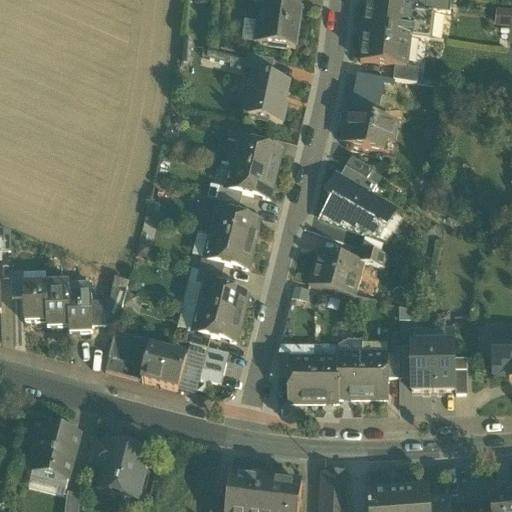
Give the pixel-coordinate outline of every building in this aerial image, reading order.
[(279,0),(254,0),(254,5),(266,7),(278,8),(279,0)] [(428,0),(403,0),(403,8),(413,10),(427,12),(428,0)] [(428,0),(427,12),(451,15),(452,0),(428,0)] [(403,8),(369,4),(361,66),(395,70),(406,71),(406,70),(410,41),(413,13),(413,10),(403,8)] [(278,8),(266,7),(260,47),(295,52),(301,12),(278,8)] [(511,10),(498,10),(497,27),(511,27),(511,10)] [(432,17),(417,16),(417,13),(413,13),(410,41),(428,43),(432,17)] [(274,65),(248,58),(245,70),(271,77),(274,65)] [(419,71),(406,70),(406,71),(395,70),(394,83),(417,87),(419,71)] [(357,77),(349,118),(374,123),(382,83),(357,77)] [(289,86),(251,78),(247,99),(253,101),(248,121),(281,128),(286,107),(284,107),(289,86)] [(374,123),(349,118),(349,120),(352,121),(350,132),(346,132),(343,146),(392,156),(397,128),(374,123)] [(254,137),(231,131),(228,143),(238,146),(239,145),(252,148),(254,137)] [(252,148),(239,145),(238,146),(233,169),(275,179),(281,156),(252,148)] [(372,173),(352,160),(346,171),(366,183),(372,173)] [(275,179),(233,169),(227,192),(226,193),(242,197),(269,203),(275,179)] [(366,183),(346,171),(340,181),(370,199),(376,189),(366,183)] [(340,181),(337,180),(327,197),(336,202),(333,209),(329,208),(324,224),(374,242),(378,229),(380,230),(381,228),(384,230),(394,213),(370,199),(340,181)] [(242,197),(226,193),(227,192),(219,190),(216,203),(239,208),(242,197)] [(239,208),(216,203),(213,215),(217,216),(217,215),(236,220),(239,208)] [(236,220),(217,215),(217,216),(213,215),(209,214),(202,218),(198,236),(211,239),(253,250),(259,226),(236,220)] [(0,256),(12,256),(11,233),(0,232),(0,256)] [(253,250),(211,239),(206,262),(205,263),(225,268),(248,274),(253,250)] [(388,260),(361,251),(358,262),(365,263),(365,266),(385,271),(388,260)] [(358,263),(318,253),(309,287),(356,299),(365,266),(365,263),(358,262),(358,263)] [(225,268),(205,263),(206,262),(202,261),(198,274),(222,280),(225,268)] [(222,280),(198,274),(195,286),(205,289),(205,288),(219,291),(222,280)] [(22,278),(12,279),(12,298),(22,298),(22,290),(22,278)] [(219,291),(205,288),(205,289),(199,312),(242,322),(247,298),(219,291)] [(46,289),(22,290),(22,298),(23,325),(47,325),(46,295),(46,289)] [(127,291),(114,290),(110,304),(104,330),(117,330),(127,291)] [(68,294),(46,295),(47,325),(47,332),(69,331),(68,301),(68,294)] [(91,301),(68,301),(69,331),(69,338),(92,337),(92,331),(91,305),(91,301)] [(110,304),(91,305),(92,331),(104,330),(110,304)] [(185,306),(180,326),(190,329),(195,309),(185,306)] [(242,322),(199,312),(194,335),(193,336),(211,340),(236,346),(242,322)] [(511,332),(491,333),(492,379),(511,378),(511,332)] [(211,340),(193,336),(194,335),(188,333),(185,346),(208,352),(211,340)] [(154,345),(115,335),(110,355),(147,365),(151,350),(153,350),(154,345)] [(411,398),(432,398),(432,348),(410,348),(410,352),(410,382),(411,398)] [(432,398),(454,397),(454,364),(454,348),(432,348),(432,398)] [(153,350),(151,350),(147,365),(142,384),(177,393),(186,359),(153,350)] [(230,357),(208,352),(201,383),(223,388),(230,357)] [(399,382),(410,382),(410,352),(399,352),(399,355),(399,382)] [(399,355),(387,356),(387,360),(387,380),(399,380),(399,355)] [(288,357),(277,357),(278,381),(288,382),(288,363),(288,357)] [(362,360),(338,360),(338,363),(338,403),(362,403),(362,360)] [(387,360),(362,360),(362,403),(387,403),(387,380),(387,360)] [(314,363),(288,363),(288,382),(288,407),(314,407),(314,363)] [(338,363),(314,363),(314,407),(338,407),(338,403),(338,363)] [(120,368),(108,364),(105,374),(117,377),(120,368)] [(466,364),(454,364),(454,397),(466,397),(466,364)] [(79,437),(44,428),(33,472),(68,480),(79,437)] [(109,451),(94,447),(88,470),(102,473),(106,456),(108,456),(109,451)] [(147,455),(119,448),(116,459),(108,456),(106,456),(102,473),(99,482),(117,487),(115,495),(137,500),(144,475),(142,475),(147,455)] [(343,511),(346,473),(320,475),(320,477),(321,477),(318,511),(343,511)] [(298,511),(302,487),(230,478),(227,504),(225,511),(298,511)] [(423,495),(369,498),(370,511),(427,511),(428,507),(427,494),(423,495)] [(78,511),(80,500),(67,498),(65,511),(78,511)] [(511,511),(511,500),(490,502),(491,511),(511,511)] [(225,511),(227,504),(211,502),(210,511),(225,511)]
